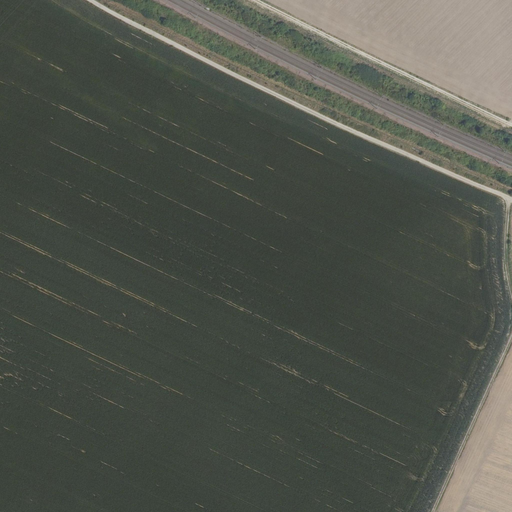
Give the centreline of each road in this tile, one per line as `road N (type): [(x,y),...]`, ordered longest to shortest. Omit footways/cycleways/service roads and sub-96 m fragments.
road 1 (track): [(511,199),(90,0)]
road 2 (track): [(257,0),(511,124)]
road 3 (track): [(511,335),(432,511)]
